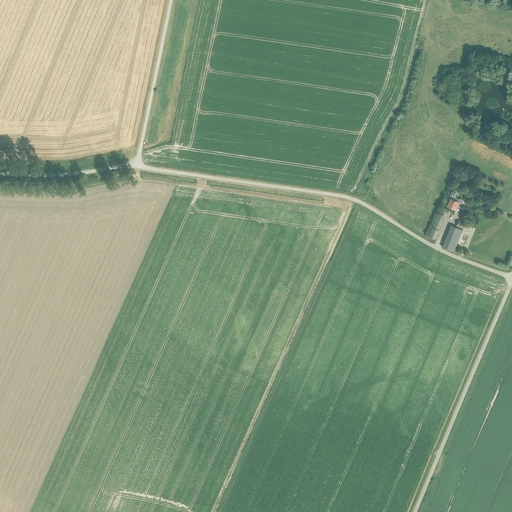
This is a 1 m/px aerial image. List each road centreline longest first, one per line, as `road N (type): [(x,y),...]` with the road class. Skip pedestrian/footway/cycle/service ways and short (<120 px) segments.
road 1 (unclassified): [(511,278),(438,250),(354,200),(136,165)]
road 2 (unclassified): [(416,511),(511,279)]
road 3 (unclassified): [(136,165),(170,0)]
road 4 (unclassified): [(0,174),(136,165)]
